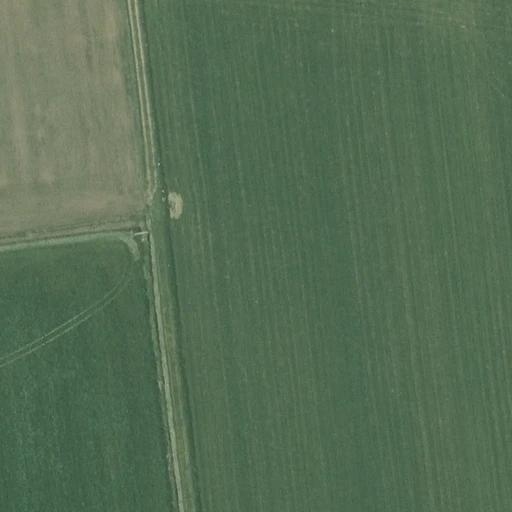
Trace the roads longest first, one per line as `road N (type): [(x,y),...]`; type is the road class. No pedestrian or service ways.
road 1 (track): [(158,238),(190,511)]
road 2 (track): [(131,0),(158,238)]
